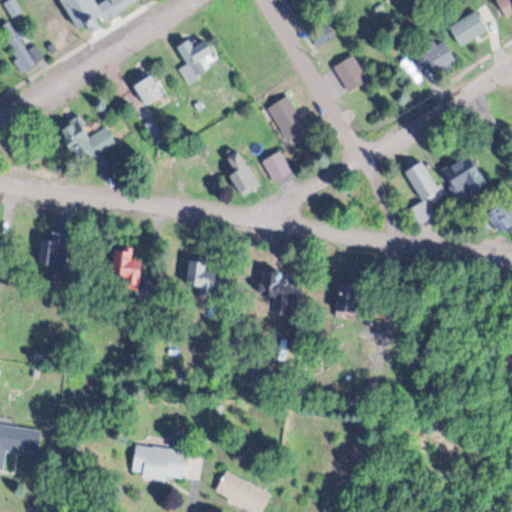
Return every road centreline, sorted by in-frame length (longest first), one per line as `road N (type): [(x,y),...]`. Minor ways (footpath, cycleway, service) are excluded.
road 1 (residential): [(416,236),(268,210),(0,180)]
road 2 (residential): [(268,210),(511,65)]
road 3 (residential): [(416,236),(269,0)]
road 4 (residential): [(0,120),(193,0)]
